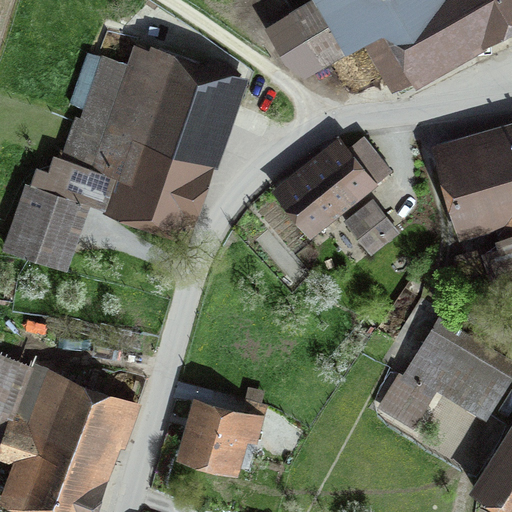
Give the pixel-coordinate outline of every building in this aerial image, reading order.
[(395,87),(511,19),(511,0),(313,0),(292,12),(321,62),(366,36),(395,87)] [(121,185),(136,190),(123,228),(172,244),(226,84),(177,68),(138,55),(131,76),(103,67),(69,168),(121,185)] [(313,231),(386,171),(356,135),(283,195),(313,231)] [(511,139),(435,162),(453,225),(490,214),(499,246),(486,249),(494,276),(511,270),(511,139)] [(121,185),(69,168),(60,165),(54,183),(39,178),(11,259),(71,280),(93,215),(109,220),(121,185)] [(375,213),(347,234),(359,251),(387,230),(375,213)] [(486,249),(453,260),(467,304),(500,294),(494,276),(486,249)] [(416,437),(441,398),(481,423),(511,373),(511,369),(444,327),(408,385),(404,382),(383,416),(416,437)] [(89,511),(127,410),(25,373),(0,441),(0,465),(9,468),(0,491),(0,511),(89,511)] [(270,410),(203,392),(187,451),(244,466),(254,431),(264,433),(270,410)] [(511,511),(511,450),(480,501),(498,511),(511,511)]
